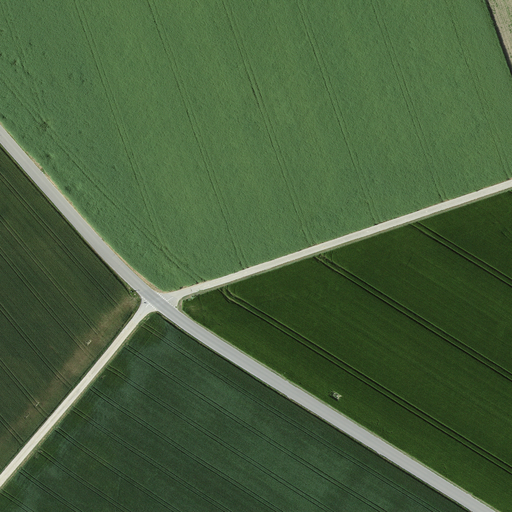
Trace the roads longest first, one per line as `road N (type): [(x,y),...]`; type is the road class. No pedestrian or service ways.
road 1 (unclassified): [(485,511),(159,303),(95,243),(0,132)]
road 2 (track): [(511,183),(141,313),(0,480)]
